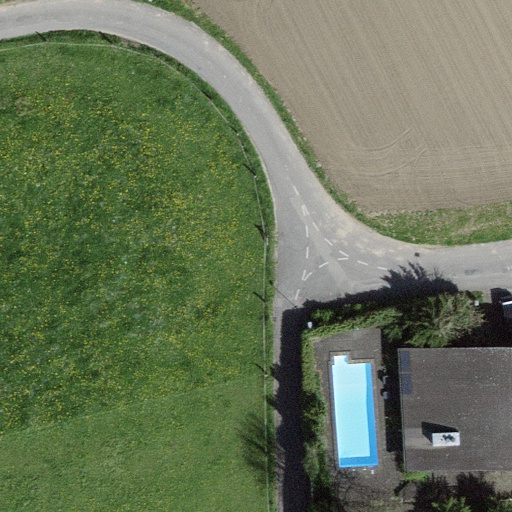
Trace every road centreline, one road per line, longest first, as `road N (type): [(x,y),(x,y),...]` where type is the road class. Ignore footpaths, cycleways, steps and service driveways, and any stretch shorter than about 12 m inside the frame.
road 1 (residential): [(0,33),(90,20),(189,47),(268,126),(311,217)]
road 2 (residential): [(311,217),(283,310),(295,511)]
road 3 (residential): [(311,217),(395,280),(511,273)]
